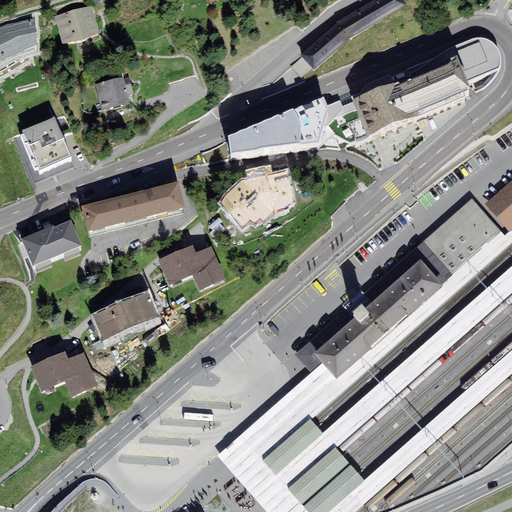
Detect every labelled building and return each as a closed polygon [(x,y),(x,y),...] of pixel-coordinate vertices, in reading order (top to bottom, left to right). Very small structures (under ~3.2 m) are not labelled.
[(350,40),(406,7),(401,0),(378,0),(338,25),(301,59),(314,73),(350,40)] [(92,7),(56,18),(64,47),(83,44),(101,37),(96,22),(92,7)] [(0,26),(0,61),(37,44),(38,31),(35,18),(17,21),(6,24),(0,26)] [(461,62),(357,104),(372,143),(476,96),(461,62)] [(125,78),(97,85),(103,114),(131,107),(125,78)] [(327,101),(228,139),(229,146),(232,155),(321,147),(331,113),(327,101)] [(54,118),(14,135),(37,186),(77,169),(54,118)] [(245,185),(223,206),(245,231),(253,223),(258,228),(263,222),(267,223),(275,215),(287,213),(287,208),(296,207),(290,175),(245,185)] [(511,182),(485,206),(509,233),(511,230),(511,182)] [(181,185),(82,210),(90,239),(189,214),(181,185)] [(444,227),(425,243),(430,248),(434,253),(443,264),(450,271),(455,276),(502,234),(472,201),(444,227)] [(73,222),(22,242),(34,272),(85,252),(73,222)] [(310,423),(309,421),(465,288),(511,246),(511,230),(509,233),(505,237),(502,234),(455,276),(443,288),(337,381),(322,365),(312,374),(218,459),(264,511),(355,511),(375,495),(511,373),(511,354),(365,484),(364,483),(330,511),(307,511),(289,491),(335,451),(334,450),(511,292),(511,270),(323,437),(322,436),(276,477),(263,463),(310,423)] [(430,248),(425,243),(419,248),(413,254),(417,259),(421,263),(424,266),(443,288),(449,282),(455,276),(450,271),(443,264),(434,253),(430,248)] [(213,251),(198,257),(195,249),(160,264),(171,289),(195,279),(201,294),(227,283),(213,251)] [(297,357),(312,374),(322,365),(337,381),(362,359),(443,288),(424,266),(421,263),(417,259),(413,254),(357,304),(297,357)] [(149,297),(96,319),(107,343),(159,321),(149,297)] [(101,390),(85,355),(69,362),(66,356),(33,370),(44,393),(66,383),(74,402),(101,390)] [(322,436),(310,423),(263,463),(276,477),(322,436)] [(330,511),(364,483),(335,451),(289,491),(307,511),(330,511)]
